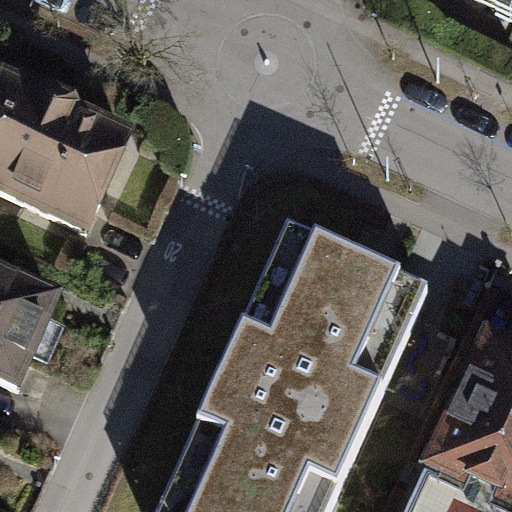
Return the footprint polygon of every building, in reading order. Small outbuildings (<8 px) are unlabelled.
[(460,12),(496,29),(492,37),(511,45),(511,0),(451,0),(463,5),(460,12)] [(1,86),(0,89),(0,196),(86,235),(128,143),(1,86)] [(338,511),(433,300),(292,237),(168,511),(338,511)] [(0,278),(0,384),(17,392),(55,302),(0,278)] [(511,360),(488,349),(432,470),(466,486),(460,499),(427,484),(414,511),(497,511),(502,503),(511,507),(511,360)]
